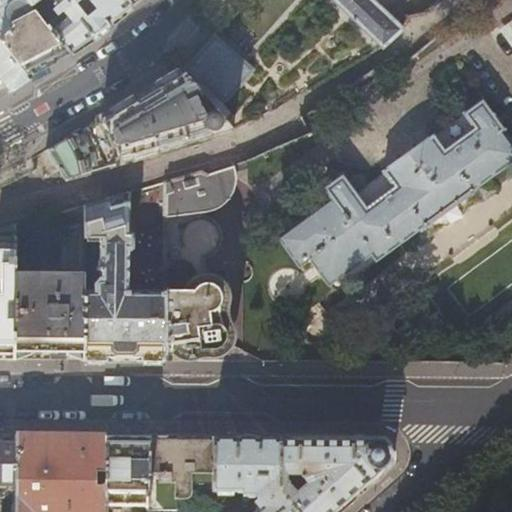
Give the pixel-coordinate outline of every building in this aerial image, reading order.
[(46,65),(68,54),(44,24),(29,6),(24,0),(9,0),(0,9),(0,15),(10,26),(0,36),(0,44),(26,76),(46,65)] [(0,0),(0,88),(5,86),(9,93),(29,79),(26,76),(0,44),(0,36),(10,26),(0,15),(0,9),(9,0),(0,0)] [(24,0),(29,6),(35,0),(50,0),(52,1),(50,3),(53,7),(51,9),(54,14),(59,10),(60,12),(44,24),(68,54),(94,36),(112,22),(138,0),(24,0)] [(334,0),(381,48),(402,30),(372,0),(334,0)] [(268,72),(223,30),(216,38),(192,64),(237,106),(242,101),(268,72)] [(46,150),(59,170),(60,169),(66,178),(168,149),(253,120),(237,106),(192,64),(140,94),(87,126),(58,143),(46,150)] [(309,259),(328,284),(329,283),(372,253),(376,258),(511,160),(511,145),(501,130),(502,129),(480,101),(462,114),(463,115),(432,135),(382,171),(384,173),(355,194),(342,175),(324,188),(331,199),(295,225),(288,216),(274,226),(281,235),(279,237),(300,265),(309,259)] [(42,180),(59,170),(46,150),(38,154),(30,159),(36,171),(42,180)] [(164,181),(163,288),(162,354),(177,353),(180,351),(184,349),(186,345),(187,343),(197,341),(200,345),(203,347),(205,348),(212,349),(215,348),(218,346),(221,344),(223,340),(224,335),(224,328),(221,324),(217,320),(217,314),(222,309),(226,304),(227,295),(225,287),(219,280),(212,276),(206,275),(204,258),(209,256),(216,250),(220,243),(221,234),(218,227),(204,217),(205,210),(207,206),(210,204),(214,202),(218,202),(224,203),(230,196),(234,189),(235,184),(235,180),(235,172),(232,164),(204,173),(200,171),(187,175),(164,181)] [(84,204),(84,220),(84,236),(99,236),(98,284),(92,285),(92,290),(83,290),(82,351),(82,360),(105,360),(137,360),(162,361),(162,354),(163,288),(130,288),(130,286),(127,285),(128,192),(106,198),(84,204)] [(84,236),(84,220),(61,226),(60,270),(13,269),(12,351),(50,351),(82,351),(83,290),(84,236)] [(0,358),(12,359),(12,351),(13,269),(14,225),(0,228),(0,358)] [(16,434),(15,444),(13,511),(104,511),(105,506),(105,435),(63,435),(16,434)] [(128,435),(105,435),(105,506),(144,506),(144,508),(147,508),(148,435),(128,435)] [(183,436),(148,435),(147,508),(147,510),(175,510),(176,498),(181,499),(186,497),(189,493),(191,490),(191,488),(211,488),(213,436),(200,436),(183,436)] [(248,436),(213,436),(211,488),(211,490),(216,491),(217,496),(233,496),(233,492),(243,493),(243,496),(256,496),(262,503),(251,511),(298,511),(280,488),(279,437),(248,436)] [(393,461),(384,438),(340,437),(279,437),(280,488),(298,511),(335,511),(352,497),(393,461)] [(0,511),(13,511),(15,444),(0,443),(0,511)]
